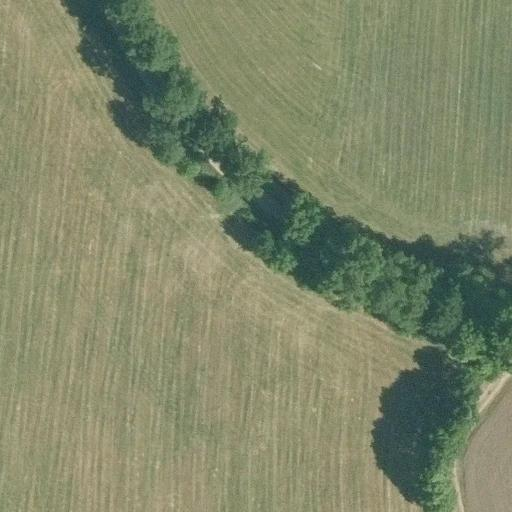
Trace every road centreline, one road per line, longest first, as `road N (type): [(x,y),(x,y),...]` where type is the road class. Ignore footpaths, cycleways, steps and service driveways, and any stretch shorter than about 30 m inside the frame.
road 1 (unclassified): [(511,323),(383,282),(302,235),(197,139),(108,0)]
road 2 (track): [(460,511),(460,438),(511,368)]
